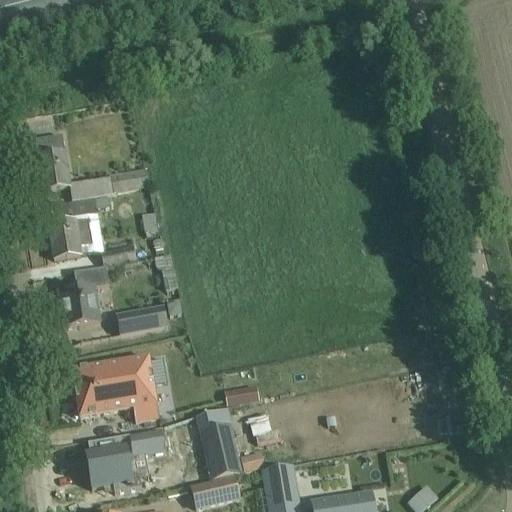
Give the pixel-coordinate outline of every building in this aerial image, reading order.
[(43,195),(70,191),(70,189),(64,155),(62,139),(35,143),(35,144),(39,143),(41,159),(38,159),(43,195)] [(110,182),(70,189),(70,191),(72,205),(113,198),(113,197),(148,191),(145,173),(109,179),(110,182)] [(142,220),(145,236),(146,240),(155,238),(155,234),(158,233),(154,217),(142,220)] [(93,256),(104,254),(98,220),(68,225),(48,228),(54,263),(81,259),(80,256),(93,255),(93,256)] [(164,251),(162,241),(152,243),(154,253),(164,251)] [(101,255),(103,269),(136,263),(133,250),(101,255)] [(177,291),(169,257),(153,261),(155,270),(158,273),(161,273),(165,293),(177,291)] [(106,271),(93,273),(74,276),(76,293),(58,296),(64,332),(100,327),(94,292),(109,290),(106,271)] [(181,318),(178,307),(167,309),(169,320),(181,318)] [(115,318),(119,339),(167,330),(163,309),(115,318)] [(149,361),(72,374),(80,421),(133,412),(135,426),(158,422),(159,422),(156,407),(153,389),(167,386),(163,363),(149,366),(149,361)] [(207,378),(209,403),(231,401),(230,376),(207,378)] [(257,392),(235,395),(236,407),(259,403),(257,392)] [(230,429),(199,437),(211,485),(242,478),(230,429)] [(89,456),(86,457),(91,492),(113,489),(114,496),(132,493),(127,462),(162,456),(159,434),(88,446),(89,456)] [(297,511),(292,468),(264,473),(269,511),(297,511)] [(234,483),(191,494),(195,511),(200,511),(239,503),(234,483)] [(425,489),(408,504),(416,511),(424,511),(436,501),(425,489)] [(372,511),(371,499),(312,508),(312,511),(372,511)]
